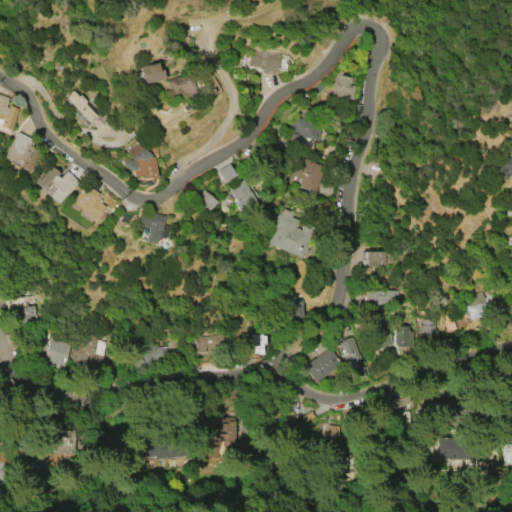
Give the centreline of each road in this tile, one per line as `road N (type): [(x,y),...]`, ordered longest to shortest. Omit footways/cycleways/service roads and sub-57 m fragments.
road 1 (residential): [(272,372),(341,290),(347,196),(363,139),(376,28),(353,35),(264,110),(250,132),(176,180)]
road 2 (residential): [(511,349),(342,401),(256,369),(177,373),(108,389),(37,372),(11,378)]
road 3 (residential): [(0,79),(31,100),(45,135),(129,197),(160,196),(176,180)]
road 4 (residential): [(232,16),(206,29),(201,42),(225,83),(230,113),(206,147),(176,167),(176,180)]
